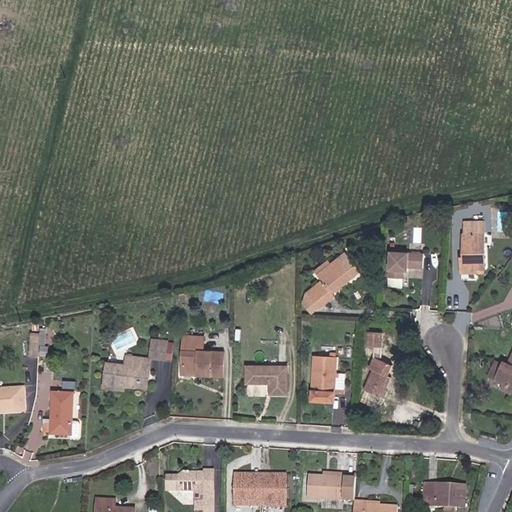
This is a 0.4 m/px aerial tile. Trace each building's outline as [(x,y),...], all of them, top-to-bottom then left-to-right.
[(488,228),(477,231),(482,252),(486,251),(489,267),(496,265),(488,228)] [(482,252),(477,231),(462,234),(468,258),(464,259),(469,280),(485,277),(484,268),(489,267),(486,251),(482,252)] [(369,261),(354,245),(325,272),(339,288),(369,261)] [(425,256),(391,253),(389,279),(402,280),(403,271),(410,272),(410,268),(423,270),(425,256)] [(321,285),(313,291),(324,305),(333,297),(321,285)] [(387,330),(367,330),(367,347),(387,348),(387,330)] [(37,357),(39,333),(29,332),(27,357),(37,357)] [(208,337),(186,336),(186,350),(187,349),(186,372),(197,373),(197,374),(226,376),(227,353),(207,351),(208,337)] [(166,347),(152,346),(151,361),(165,362),(166,347)] [(173,362),(174,347),(166,347),(165,362),(173,362)] [(391,352),(388,359),(396,363),(399,355),(391,352)] [(505,392),(509,384),(511,378),(511,355),(509,354),(503,366),(498,363),(495,369),(487,365),(480,380),(496,387),(505,392)] [(390,398),(399,376),(392,374),(396,363),(388,359),(379,355),(374,369),(378,371),(370,389),(390,398)] [(338,358),(318,356),(314,400),(335,402),(338,358)] [(129,390),(142,391),(144,374),(152,374),(153,363),(131,362),(131,372),(106,370),(104,392),(128,395),(129,390)] [(392,374),(399,376),(403,366),(396,363),(392,374)] [(287,366),(247,366),(248,382),(271,382),(271,393),(288,393),(287,366)] [(144,374),(142,391),(150,392),(152,374),(144,374)] [(0,404),(0,405),(0,408),(18,409),(20,385),(0,383),(0,404)] [(502,399),(505,392),(496,387),(493,394),(502,399)] [(80,424),(78,422),(72,422),(75,390),(52,389),(50,432),(71,434),(71,436),(77,436),(79,435),(80,424)] [(217,511),(218,469),(209,468),(209,472),(186,472),(183,475),(183,486),(185,488),(200,489),(200,511),(217,511)] [(253,478),(253,471),(240,471),(239,504),(289,504),(289,472),(279,472),(280,478),(266,478),(253,478)] [(355,500),(358,477),(312,473),(309,497),(355,501),(355,500)] [(445,485),(445,482),(436,481),(436,486),(423,485),(422,506),(442,507),(443,501),(454,502),(453,508),(464,509),(466,483),(454,482),(454,486),(445,485)] [(114,501),(96,500),(95,511),(132,511),(132,509),(113,508),(114,501)] [(367,501),(355,500),(355,501),(354,511),(395,511),(396,508),(382,506),(367,505),(367,501)] [(443,501),(442,507),(441,511),(453,511),(453,508),(454,502),(443,501)]
